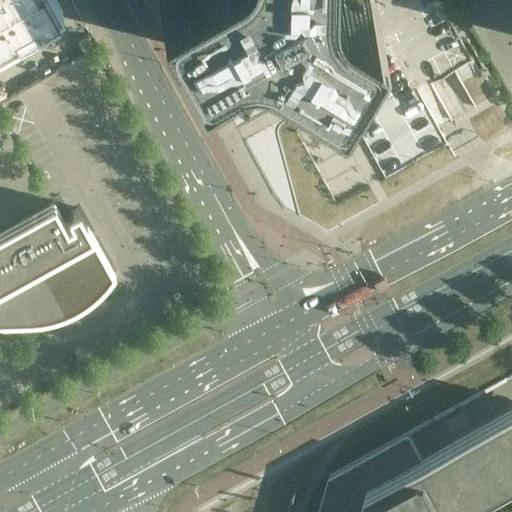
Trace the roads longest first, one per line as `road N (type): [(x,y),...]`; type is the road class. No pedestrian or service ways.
road 1 (unclassified): [(286,321),(103,0)]
road 2 (tertiary): [(511,202),(286,321)]
road 3 (tertiary): [(286,321),(69,439)]
road 4 (tertiary): [(121,511),(328,396)]
road 5 (tertiary): [(328,396),(511,293)]
